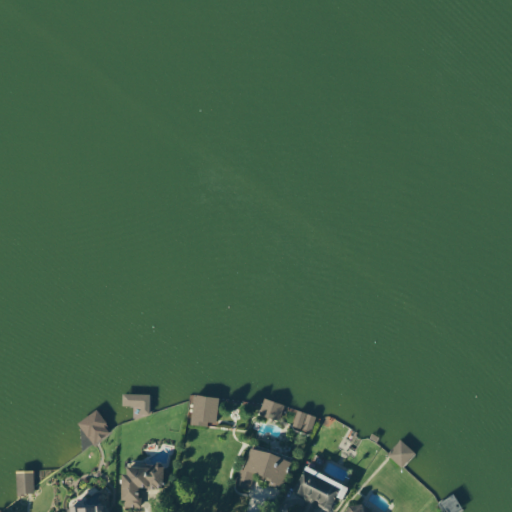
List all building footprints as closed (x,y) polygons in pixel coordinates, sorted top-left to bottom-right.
[(121,404),(140,405),(139,414),(149,414),(150,393),(122,392),(121,404)] [(207,421),(216,421),(218,396),(193,393),(191,422),(207,423),(207,421)] [(259,412),(278,419),(284,404),(264,397),(259,412)] [(77,421),(93,444),(111,431),(96,408),(77,421)] [(292,425),(311,432),(316,415),(297,409),(292,425)] [(414,452),(400,439),(387,454),(401,467),(414,452)] [(238,485),(250,488),(253,473),(269,476),(268,484),(282,487),(289,455),(246,447),(238,485)] [(123,463),(122,506),(139,507),(140,486),(162,487),(163,463),(123,463)] [(295,511),(314,511),(317,505),(329,511),(339,488),(345,491),(348,485),(310,467),(309,470),(303,468),(293,490),(304,495),(295,511)] [(16,493),(34,492),(33,471),(16,472),(16,493)] [(374,511),(351,498),(342,511),(374,511)]
